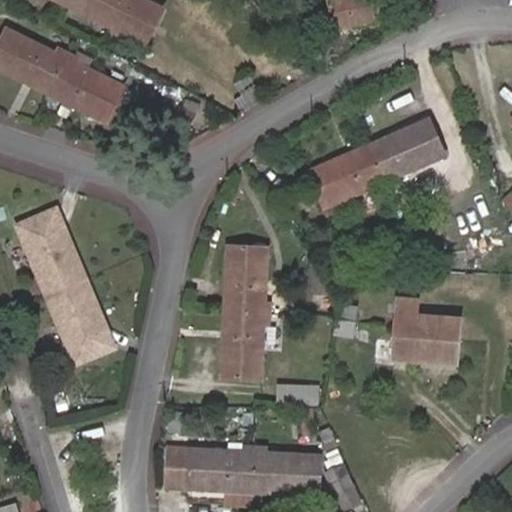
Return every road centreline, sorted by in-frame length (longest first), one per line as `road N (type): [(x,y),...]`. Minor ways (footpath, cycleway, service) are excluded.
road 1 (residential): [(493,20),(438,29),(241,137),(190,196)]
road 2 (residential): [(190,196),(138,452),(137,511)]
road 3 (residential): [(0,139),(190,196)]
